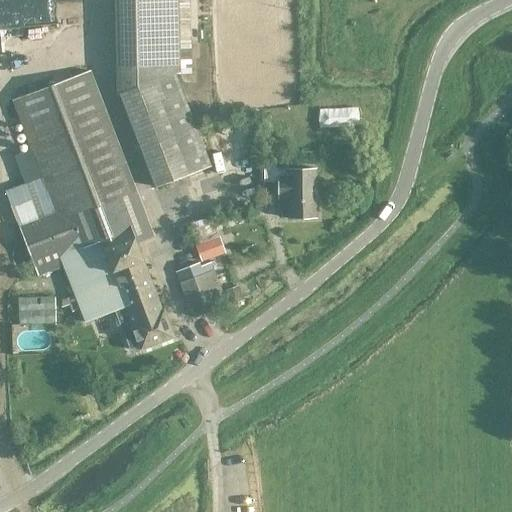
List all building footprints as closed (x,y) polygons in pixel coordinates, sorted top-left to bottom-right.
[(0,0),(0,27),(43,23),(45,15),(43,0),(0,0)] [(175,0),(122,0),(124,80),(177,77),(175,0)] [(141,351),(175,338),(164,310),(163,310),(135,239),(150,233),(136,197),(138,197),(90,71),(13,101),(43,179),(7,193),(35,267),(63,257),(88,323),(116,312),(131,350),(140,347),(141,351)] [(212,169),(177,77),(121,98),(156,190),(212,169)] [(317,219),(316,169),(289,169),(289,163),(264,163),(264,182),(278,182),(278,199),(289,199),(289,219),(317,219)] [(200,259),(201,262),(222,255),(216,240),(196,247),(200,259)] [(227,305),(210,264),(177,277),(193,318),(227,305)] [(57,295),(20,296),(21,323),(58,322),(57,295)]
